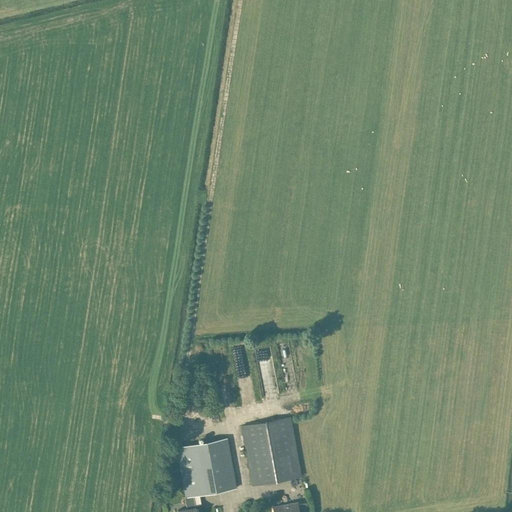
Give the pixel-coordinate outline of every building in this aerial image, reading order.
[(270,345),(255,348),(265,396),(280,393),(270,345)] [(282,352),(285,369),(286,374),(294,373),(290,345),(281,346),(282,352)] [(220,391),(231,389),(224,346),(213,348),(220,391)] [(236,377),(245,376),(241,346),(232,347),(236,377)] [(213,404),(209,376),(194,378),(198,407),(213,404)] [(291,416),(240,425),(251,485),(302,477),(291,416)] [(196,511),(195,507),(193,496),(237,488),(227,437),(175,446),(187,508),(177,510),(177,511),(196,511)] [(307,511),(306,502),(298,504),(297,502),(273,506),(273,511),(307,511)]
